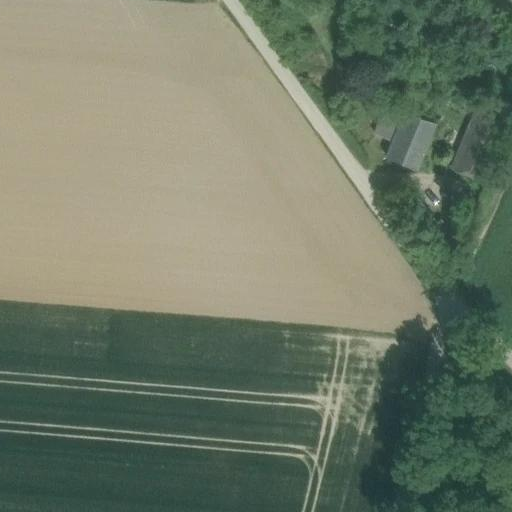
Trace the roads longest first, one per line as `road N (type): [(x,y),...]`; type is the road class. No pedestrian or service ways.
road 1 (unclassified): [(232,0),(446,303)]
road 2 (track): [(397,511),(446,303)]
road 3 (track): [(511,152),(446,303)]
